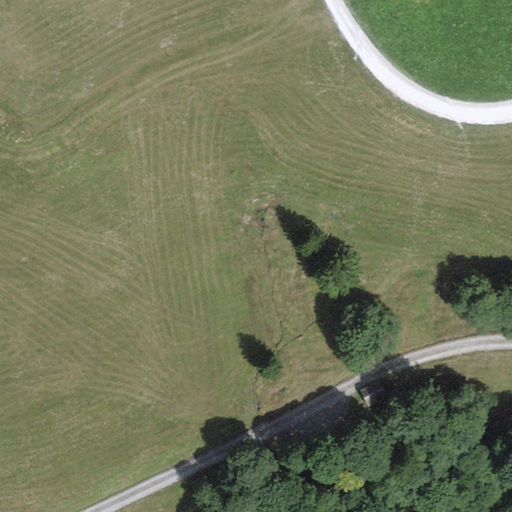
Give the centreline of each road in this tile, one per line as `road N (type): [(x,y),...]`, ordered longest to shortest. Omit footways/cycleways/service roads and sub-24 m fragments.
road 1 (track): [(90,511),(370,374),(444,350),(511,340)]
road 2 (track): [(0,147),(39,151),(169,54),(327,2)]
road 3 (track): [(511,108),(477,114),(416,96),(382,73),(326,0)]
